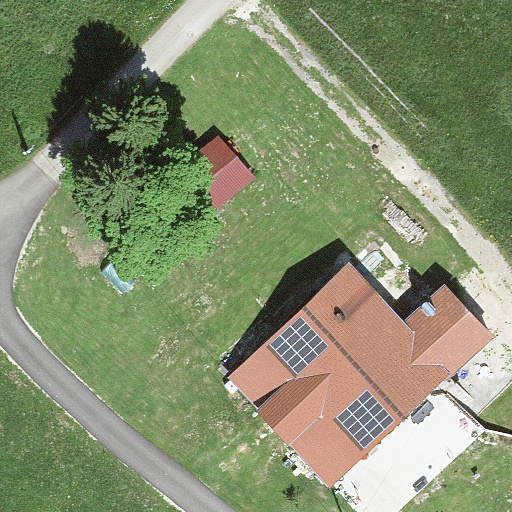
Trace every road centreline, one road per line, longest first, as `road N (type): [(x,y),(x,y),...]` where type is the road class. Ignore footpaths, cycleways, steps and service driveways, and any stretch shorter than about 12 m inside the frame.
road 1 (unclassified): [(209,0),(27,182),(0,197)]
road 2 (unclassified): [(208,511),(0,332)]
